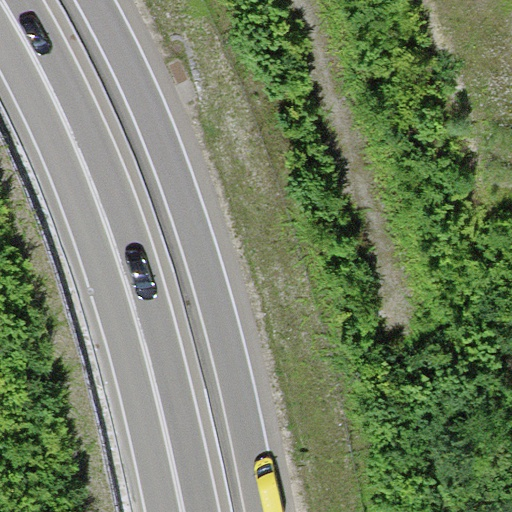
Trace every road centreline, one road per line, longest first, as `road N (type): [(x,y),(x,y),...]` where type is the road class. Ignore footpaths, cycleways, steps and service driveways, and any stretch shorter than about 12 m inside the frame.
road 1 (motorway): [(23,0),(65,75),(158,324),(205,511)]
road 2 (motorway): [(265,511),(194,231),(147,102),(97,0)]
road 3 (motorway): [(0,39),(93,248),(160,511)]
road 4 (track): [(401,312),(368,185),(289,0)]
